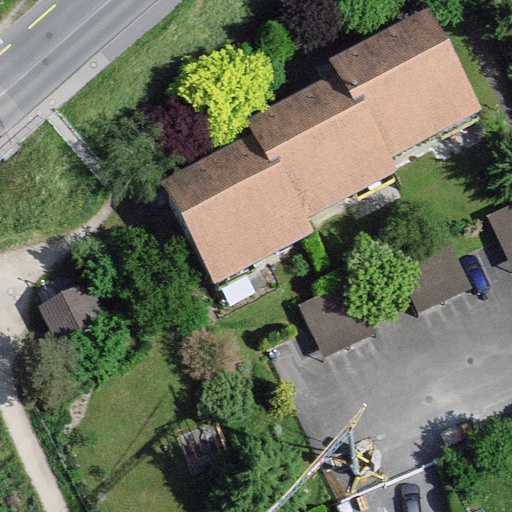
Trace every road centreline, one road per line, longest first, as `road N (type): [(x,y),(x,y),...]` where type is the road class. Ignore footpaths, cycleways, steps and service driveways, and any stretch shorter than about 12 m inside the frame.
road 1 (residential): [(511,403),(361,463)]
road 2 (tertiary): [(0,93),(105,0)]
